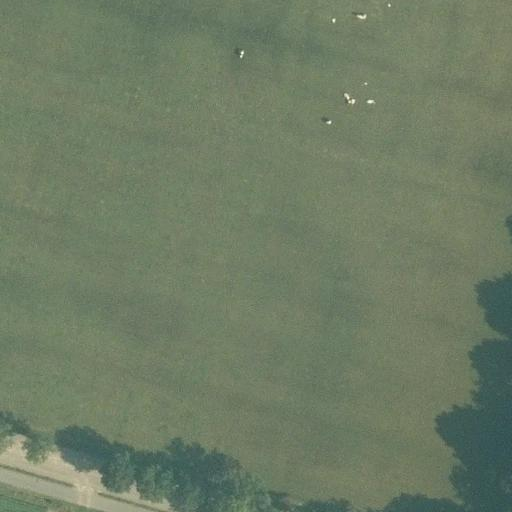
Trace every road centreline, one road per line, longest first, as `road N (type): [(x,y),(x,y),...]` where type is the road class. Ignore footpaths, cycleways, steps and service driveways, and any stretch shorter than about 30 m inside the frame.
road 1 (unclassified): [(188,511),(0,456)]
road 2 (unclassified): [(0,473),(132,511)]
